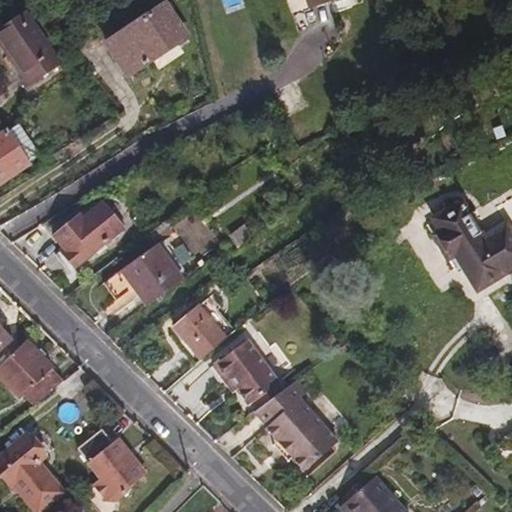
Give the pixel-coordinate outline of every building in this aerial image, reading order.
[(307,0),(310,9),(335,0),(307,0)] [(107,43),(127,78),(187,43),(168,8),(107,43)] [(18,77),(27,88),(60,66),(22,14),(0,29),(0,40),(22,73),(18,77)] [(0,137),(0,184),(39,157),(17,125),(0,137)] [(511,237),(507,227),(483,241),(474,224),(476,223),(471,216),(469,217),(462,204),(434,222),(478,293),(511,273),(511,274),(511,237)] [(60,253),(75,270),(122,231),(101,205),(83,221),(79,217),(54,238),(63,249),(60,253)] [(146,308),(182,283),(155,247),(111,279),(128,303),(137,296),(146,308)] [(206,300),(199,306),(226,336),(233,330),(206,300)] [(213,354),(228,343),(197,307),(173,328),(203,363),(213,354)] [(0,349),(10,341),(0,330),(0,349)] [(260,337),(237,355),(223,365),(221,367),(232,382),(236,378),(246,391),(256,406),(260,403),(292,381),(260,337)] [(63,381),(26,342),(0,367),(0,378),(20,400),(25,397),(33,406),(63,381)] [(246,391),(236,378),(232,382),(241,395),(246,391)] [(313,395),(301,381),(296,385),(264,408),(257,414),(269,428),(267,430),(279,444),(283,448),(285,446),(292,454),(289,456),(293,461),(305,475),(341,445),(305,403),(313,395)] [(296,385),(292,381),(260,403),(264,408),(296,385)] [(113,445),(102,432),(77,451),(101,481),(92,488),(105,504),(115,505),(131,491),(130,490),(146,477),(136,464),(133,466),(114,444),(113,445)] [(14,484),(37,511),(38,511),(61,493),(38,465),(45,458),(40,452),(43,448),(35,439),(32,441),(27,437),(0,459),(0,478),(2,477),(10,487),(14,484)] [(283,448),(279,444),(275,447),(290,463),(293,461),(289,456),(292,454),(285,446),(283,448)] [(340,511),(403,511),(375,479),(340,511)]
